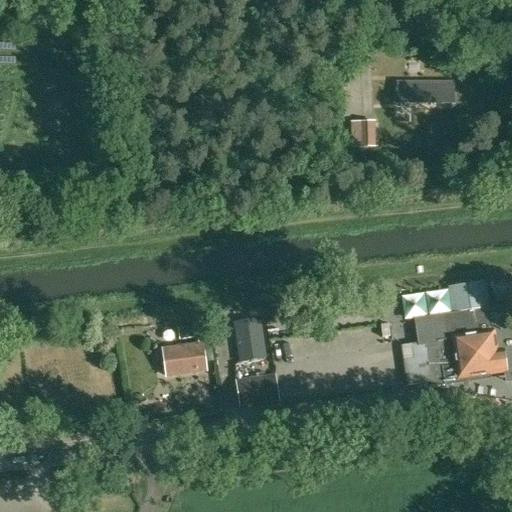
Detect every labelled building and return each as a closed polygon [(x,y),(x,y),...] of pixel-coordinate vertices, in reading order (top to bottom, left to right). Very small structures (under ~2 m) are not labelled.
[(453,82),(397,82),(397,103),(453,103),(453,82)] [(374,146),(374,122),(360,122),(360,146),(374,146)] [(458,280),(460,306),(496,303),(494,277),(458,280)] [(432,386),(443,385),(489,378),(488,373),(511,369),(511,304),(414,319),(418,344),(402,346),(408,386),(431,382),(432,386)] [(236,331),(241,362),(264,358),(259,327),(236,331)] [(166,376),(206,371),(202,345),(163,350),(166,376)] [(240,407),(279,401),(275,375),(236,381),(240,407)]
